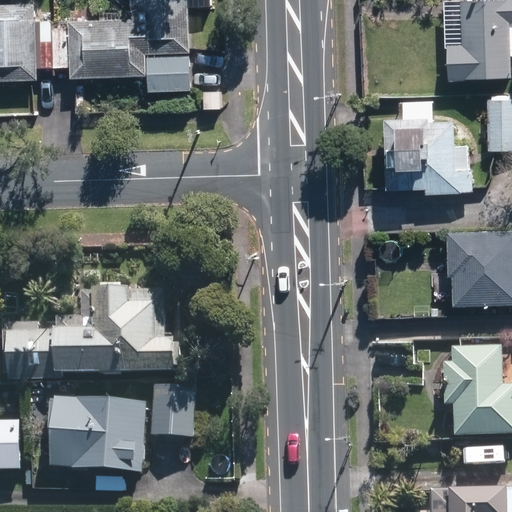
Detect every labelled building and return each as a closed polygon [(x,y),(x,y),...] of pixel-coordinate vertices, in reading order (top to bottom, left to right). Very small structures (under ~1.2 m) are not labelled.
[(73,27),(57,28),(58,68),(75,67),(75,78),(151,76),(150,54),(194,52),(191,0),(135,0),(136,19),(73,21),(73,27)] [(448,41),(449,77),(470,76),(511,74),(511,56),(511,18),(511,17),(511,0),(461,0),(463,40),(448,41)] [(58,68),(57,28),(57,20),(38,21),(37,4),(0,4),(0,81),(40,80),(40,69),(58,68)] [(193,56),(151,57),(152,92),(193,91),(193,56)] [(486,101),(487,153),(511,152),(511,95),(490,96),(490,101),(486,101)] [(457,166),(456,117),(433,118),(433,99),(399,100),(399,115),(386,115),(387,185),(426,184),(427,190),(473,189),(473,166),(457,166)] [(511,230),(448,231),(449,277),(454,277),(455,306),(511,304),(511,230)] [(170,336),(169,288),(86,289),(87,315),(62,316),(61,327),(42,328),(42,320),(5,321),(6,379),(66,378),(65,371),(180,369),(180,364),(186,364),(185,341),(179,341),(180,336),(170,336)] [(502,344),(451,345),(451,361),(442,361),(444,405),(453,404),(454,436),(511,434),(511,383),(503,383),(502,344)] [(155,433),(197,435),(200,385),(158,383),(155,433)] [(146,470),(151,401),(60,395),(56,464),(146,470)] [(0,467),(24,467),(24,419),(0,419),(0,467)] [(99,474),(98,489),(129,490),(130,474),(99,474)] [(511,511),(511,489),(453,490),(453,511),(511,511)]
